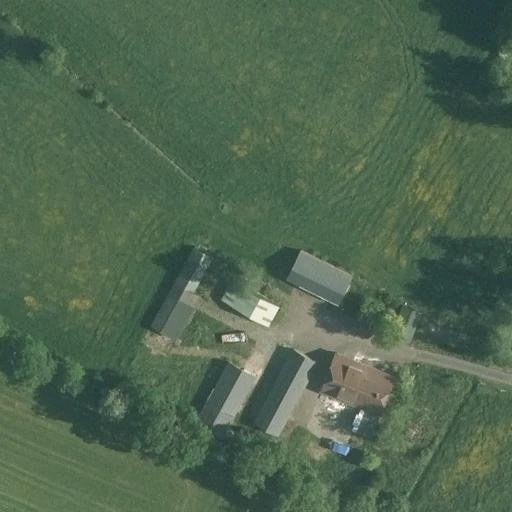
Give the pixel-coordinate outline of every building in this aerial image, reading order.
[(150,326),(176,339),(184,324),(198,298),(193,295),(194,293),(214,257),(193,246),(184,263),(174,282),(171,287),(169,292),(168,292),(164,300),(158,311),(150,326)] [(300,250),(286,279),(339,304),(353,275),(300,250)] [(237,283),(227,301),(268,325),(278,307),(237,283)] [(401,304),(390,334),(411,342),(422,313),(401,304)] [(293,347),(251,419),(278,434),(319,362),(293,347)] [(321,390),(363,406),(380,413),(395,376),(336,354),(321,390)] [(227,359),(194,421),(224,437),(257,375),(227,359)] [(380,413),(363,406),(354,429),(370,435),(380,413)] [(280,502),(275,511),(309,511),(281,500),(280,502)]
